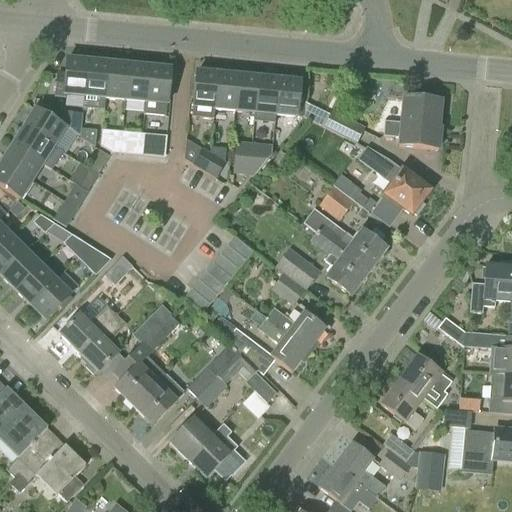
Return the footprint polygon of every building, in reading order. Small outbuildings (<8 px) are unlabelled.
[(64,77),(56,76),(54,97),(61,98),(62,96),(83,98),(86,63),(65,61),(64,77)] [(104,100),(107,65),(86,63),(83,98),(104,100)] [(124,102),(127,67),(107,65),(104,100),(124,102)] [(144,104),(147,69),(127,67),(124,102),(144,104)] [(147,69),(144,104),(165,107),(169,71),(147,69)] [(213,111),(216,76),(195,74),(191,109),(213,111)] [(233,113),(237,78),(216,76),(213,111),(233,113)] [(253,115),(257,80),(237,78),(233,113),(253,115)] [(274,117),(277,82),(257,80),(253,115),(274,117)] [(277,82),(274,117),(295,120),(298,84),(277,82)] [(436,131),(440,104),(402,101),(399,125),(384,123),(382,139),(398,141),(397,148),(437,152),(439,131),(436,131)] [(329,117),(303,105),(301,121),(355,147),(363,130),(330,115),(329,117)] [(22,131),(52,150),(64,131),(34,112),(22,131)] [(58,127),(78,139),(81,116),(59,114),(58,127)] [(41,167),(52,150),(22,131),(11,148),(41,167)] [(81,131),(80,141),(93,149),(94,132),(81,131)] [(120,144),(100,142),(99,148),(111,155),(118,156),(120,144)] [(139,158),(140,146),(120,144),(118,156),(139,158)] [(164,160),(165,148),(140,146),(139,158),(164,160)] [(30,184),(41,167),(11,148),(1,166),(30,184)] [(213,158),(202,152),(193,168),(204,174),(213,158)] [(98,153),(88,171),(97,177),(108,159),(98,153)] [(276,172),(286,160),(280,154),(270,167),(276,172)] [(249,157),(233,155),(231,177),(247,178),(249,157)] [(247,178),(253,179),(254,179),(270,159),(249,157),(247,178)] [(213,158),(204,174),(215,181),(225,165),(213,158)] [(410,218),(428,195),(386,163),(375,176),(391,188),(383,198),(410,218)] [(0,189),(19,202),(30,184),(1,166),(0,166),(0,189)] [(87,195),(97,177),(88,171),(77,189),(87,195)] [(350,186),(339,178),(332,188),(361,211),(367,202),(358,196),(365,186),(356,179),(350,186)] [(338,225),(353,205),(331,189),(317,209),(338,225)] [(63,205),(76,213),(81,204),(68,196),(63,205)] [(71,220),(76,213),(63,205),(58,212),(71,220)] [(316,236),(366,276),(384,252),(360,234),(354,243),(312,213),(302,226),(316,236)] [(53,227),(39,218),(32,225),(43,236),(53,227)] [(0,251),(11,241),(0,230),(0,251)] [(349,299),(366,276),(316,236),(309,245),(328,259),(324,264),(333,271),(325,281),(349,299)] [(82,255),(88,249),(70,238),(64,244),(79,258),(82,255)] [(252,255),(233,239),(226,248),(244,263),(252,255)] [(0,279),(0,280),(25,255),(11,241),(0,251),(0,279)] [(244,263),(226,248),(219,257),(237,272),(244,263)] [(88,249),(82,255),(100,273),(110,263),(88,249)] [(275,269),(305,292),(319,275),(289,251),(275,269)] [(15,295),(40,269),(25,255),(0,280),(15,295)] [(230,281),(237,272),(219,257),(211,266),(230,281)] [(113,288),(131,270),(121,260),(103,278),(113,288)] [(508,302),(511,264),(511,260),(511,269),(484,267),(483,286),(470,285),(468,314),(481,315),(481,309),(492,310),(493,301),(508,302)] [(230,281),(211,266),(204,274),(223,290),(230,281)] [(29,309),(54,284),(40,269),(15,295),(29,309)] [(291,310),(305,292),(275,269),(273,271),(282,278),(269,293),(291,310)] [(223,290),(204,274),(197,283),(216,298),(223,290)] [(190,292),(208,307),(216,298),(197,283),(190,292)] [(54,284),(29,309),(44,323),(69,298),(54,284)] [(201,316),(208,307),(190,292),(183,301),(201,316)] [(78,358),(116,319),(106,309),(86,328),(78,320),(59,339),(78,358)] [(264,322),(307,355),(326,329),(305,313),(294,328),(272,312),(264,322)] [(163,326),(162,324),(153,316),(131,338),(141,347),(141,348),(163,326)] [(133,412),(164,379),(145,360),(178,327),(168,318),(162,324),(163,326),(141,348),(141,347),(126,362),(135,371),(114,393),(133,412)] [(116,319),(78,358),(98,377),(116,358),(106,347),(125,328),(116,319)] [(463,336),(466,336),(444,321),(437,331),(461,349),(462,349),(463,336)] [(307,355),(264,322),(257,332),(278,348),(269,360),(273,363),(291,376),(307,355)] [(234,331),(226,343),(230,347),(239,356),(256,373),(269,357),(234,331)] [(488,337),(466,336),(463,336),(462,349),(487,350),(488,337)] [(490,375),(511,376),(511,349),(504,349),(504,351),(492,350),(490,375)] [(250,379),(256,373),(239,356),(215,380),(215,381),(196,401),(205,411),(226,390),(222,386),(239,368),(250,379)] [(441,393),(450,382),(416,356),(397,381),(422,399),(434,408),(444,395),(441,393)] [(215,381),(215,380),(206,372),(186,392),(196,401),(215,381)] [(511,376),(490,375),(487,416),(511,417),(511,376)] [(266,407),(275,397),(254,377),(245,387),(266,407)] [(164,379),(133,412),(152,430),(183,397),(164,379)] [(412,413),(422,399),(397,381),(379,405),(413,431),(422,420),(412,413)] [(0,438),(26,412),(0,386),(0,438)] [(478,414),(479,399),(459,398),(458,413),(478,414)] [(9,487),(55,440),(26,412),(0,438),(0,445),(15,460),(4,472),(13,480),(8,486),(9,487)] [(469,431),(470,415),(443,413),(442,429),(469,431)] [(187,465),(210,441),(191,423),(168,447),(187,465)] [(210,428),(212,440),(226,438),(224,426),(210,428)] [(511,437),(511,435),(494,433),(494,437),(463,434),(460,475),(489,477),(490,461),(511,463),(511,437)] [(406,463),(412,455),(389,437),(383,446),(406,463)] [(55,440),(9,487),(18,496),(35,479),(55,499),(57,496),(66,505),(82,489),(73,480),(84,469),(55,440)] [(210,441),(187,465),(205,483),(228,459),(210,441)] [(333,467),(376,500),(383,490),(361,473),(370,461),(350,446),(333,467)] [(410,466),(406,463),(383,446),(382,447),(388,453),(377,467),(398,484),(408,472),(410,466)] [(417,470),(418,455),(412,455),(406,463),(410,466),(408,472),(410,469),(415,470),(417,470)] [(417,470),(415,470),(413,491),(439,494),(443,458),(418,455),(417,470)] [(367,511),(376,500),(333,467),(316,489),(345,511),(351,511),(357,504),(367,511)]
